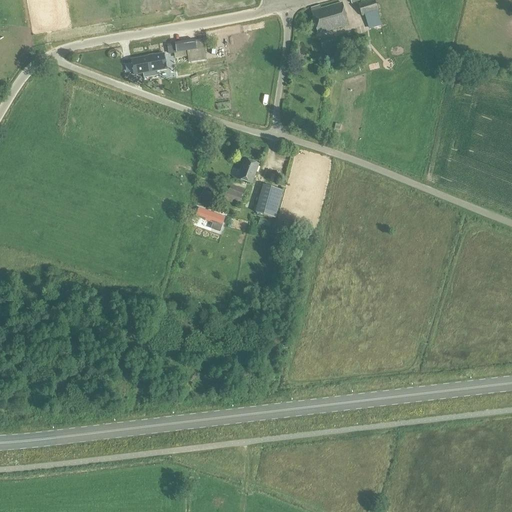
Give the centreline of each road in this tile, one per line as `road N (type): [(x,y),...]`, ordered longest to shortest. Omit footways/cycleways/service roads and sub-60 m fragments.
road 1 (tertiary): [(0,444),(511,383)]
road 2 (unclassified): [(273,137),(511,226)]
road 3 (unclassified): [(45,58),(273,137)]
road 4 (unclassified): [(45,58),(276,9)]
road 5 (unclassified): [(273,137),(289,7)]
